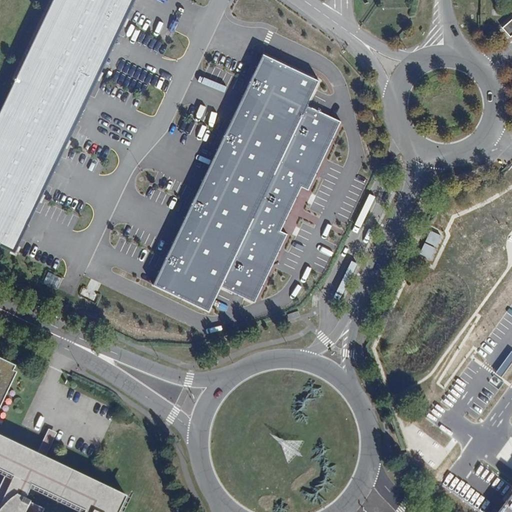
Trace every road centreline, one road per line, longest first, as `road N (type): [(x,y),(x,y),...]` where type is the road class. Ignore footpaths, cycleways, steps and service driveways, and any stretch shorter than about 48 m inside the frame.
road 1 (unknown): [(329,339),(323,303),(397,130)]
road 2 (unclassified): [(68,341),(170,413),(197,449)]
road 3 (unclassified): [(222,383),(186,381),(68,341)]
road 4 (unclassified): [(442,157),(477,144),(493,117),(493,94),(479,68),(450,54)]
road 5 (unclassified): [(450,54),(426,57),(395,85),(393,118),(407,142)]
